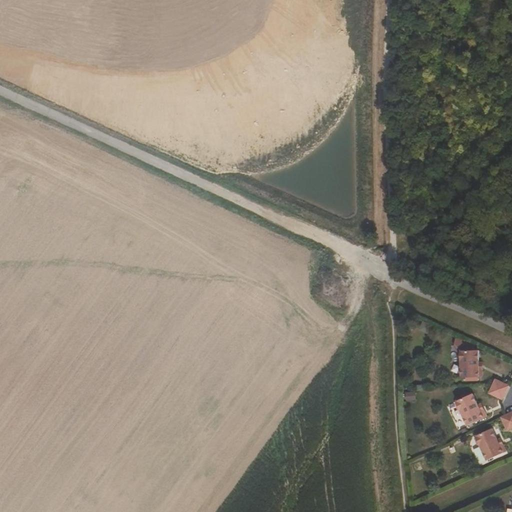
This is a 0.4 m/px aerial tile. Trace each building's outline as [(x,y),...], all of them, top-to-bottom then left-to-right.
[(477,351),(460,351),(458,353),(458,359),(460,361),(460,377),(477,377),(477,364),(477,351)] [(494,380),(488,394),(502,400),(508,387),(494,380)] [(455,402),(454,405),(456,410),(459,411),(466,426),(482,418),(476,406),(471,395),(455,402)] [(476,406),(482,418),(485,417),(479,405),(476,406)] [(511,412),(505,416),(500,418),(506,431),(511,428),(511,412)] [(496,441),(490,429),(475,437),(474,439),(476,445),(479,446),(486,461),(501,453),(496,441)] [(501,453),(504,452),(499,439),(496,441),(501,453)]
